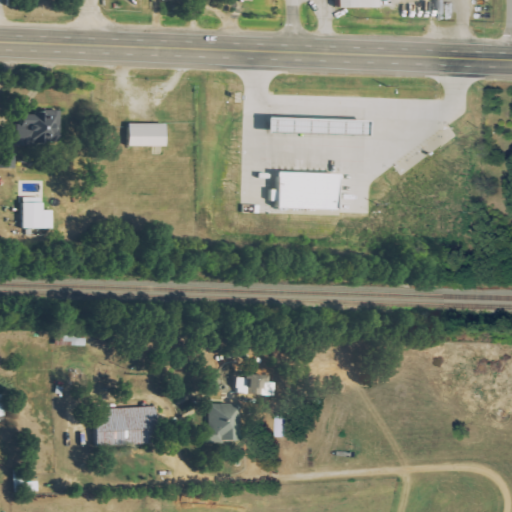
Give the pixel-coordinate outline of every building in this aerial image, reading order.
[(373,0),(331,0),(331,10),(373,10),(373,0)] [(12,145),(50,145),(50,132),(59,132),(59,112),(29,112),(29,121),(12,121),(12,145)] [(0,168),(13,169),(14,154),(0,153),(0,168)] [(270,209),(330,210),(331,175),(271,173),(270,209)] [(18,229),(49,229),(48,211),(38,211),(37,198),(17,199),(18,229)] [(231,443),(232,405),(204,404),(203,442),(231,443)]
